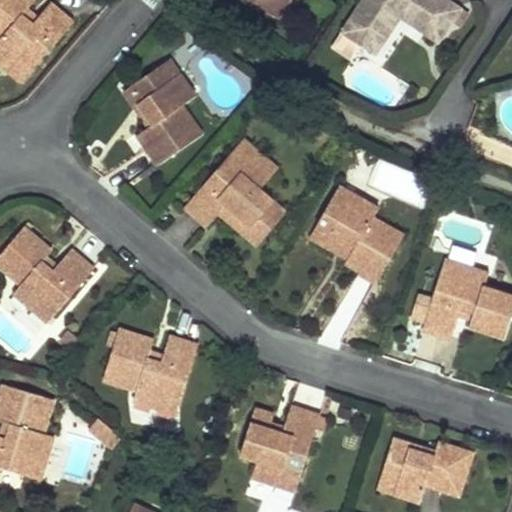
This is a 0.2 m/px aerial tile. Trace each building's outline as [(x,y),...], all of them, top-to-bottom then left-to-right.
[(32,0),(0,0),(0,64),(6,70),(17,57),(31,70),(74,19),(51,0),(50,0),(36,17),(31,22),(21,13),(26,8),(32,0)] [(264,0),(284,13),(291,0),(264,0)] [(365,0),(347,29),(336,45),(355,57),(366,42),(381,52),(406,14),(443,38),(464,5),(455,0),(365,0)] [(26,8),(21,13),(31,22),(36,17),(26,8)] [(17,57),(6,70),(20,82),(31,70),(17,57)] [(169,60),(156,70),(166,84),(180,74),(169,60)] [(138,137),(160,166),(204,136),(183,107),(197,97),(180,74),(166,84),(156,70),(125,91),(136,106),(141,103),(156,124),(151,127),(138,137)] [(141,103),(136,106),(151,127),(156,124),(141,103)] [(243,138),(236,146),(271,176),(278,166),(243,138)] [(236,146),(183,207),(207,227),(218,213),(225,205),(242,220),(235,227),(257,246),(286,211),(260,188),(271,176),(236,146)] [(419,204),(430,178),(380,157),(369,184),(419,204)] [(345,262),(377,280),(404,234),(374,216),(379,206),(339,184),(317,223),(355,245),(348,257),(345,262)] [(225,205),(218,213),(235,227),(242,220),(225,205)] [(55,246),(27,221),(0,250),(0,264),(20,283),(13,291),(47,321),(94,267),(72,248),(58,262),(53,268),(43,259),(48,253),(55,246)] [(355,245),(317,223),(310,235),(348,257),(355,245)] [(48,253),(43,259),(53,268),(58,262),(48,253)] [(488,271),(446,257),(424,325),(451,335),(457,317),(460,308),(473,312),(470,321),(468,328),(503,339),(511,313),(511,291),(484,282),(488,271)] [(460,308),(457,317),(470,321),(473,312),(460,308)] [(134,401),(178,414),(199,344),(170,335),(165,354),(162,361),(148,357),(151,350),(154,338),(120,328),(104,379),(138,390),(134,401)] [(83,341),(74,332),(65,342),(75,350),(83,341)] [(151,350),(148,357),(162,361),(165,354),(151,350)] [(0,472),(2,466),(41,477),(54,435),(43,432),(53,397),(2,383),(0,388),(0,419),(1,419),(9,422),(5,434),(0,432),(0,472)] [(255,477),(297,490),(322,413),(294,404),(288,423),(285,432),(271,427),(274,418),(275,412),(257,407),(243,454),(260,459),(255,477)] [(98,417),(88,429),(111,449),(121,437),(98,417)] [(274,418),(271,427),(285,432),(288,423),(274,418)] [(1,419),(0,423),(0,432),(5,434),(9,422),(1,419)] [(428,485),(461,496),(475,452),(441,442),(438,450),(437,456),(411,448),(413,442),(396,436),(384,472),(401,477),(395,493),(423,502),(428,485)] [(438,450),(413,442),(411,448),(437,456),(438,450)] [(384,472),(379,488),(395,493),(401,477),(384,472)] [(154,511),(133,503),(129,511),(154,511)]
